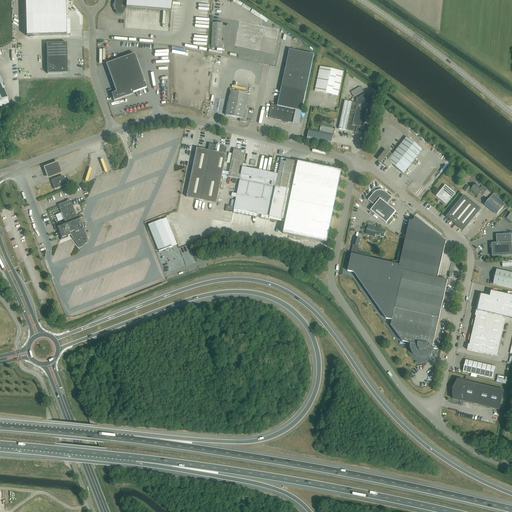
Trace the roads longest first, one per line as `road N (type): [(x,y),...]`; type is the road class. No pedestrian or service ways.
road 1 (motorway): [(511,494),(419,441),(315,313),(260,281),(199,284),(52,338)]
road 2 (motorway): [(57,351),(212,293),(263,295),(298,316),(312,336),(318,381),(286,429),(246,442),(132,439)]
road 3 (motorway): [(511,509),(132,439)]
road 4 (motorway): [(135,457),(451,511)]
road 5 (unclassified): [(353,161),(406,194),(470,251),(432,419)]
road 6 (unclassified): [(114,132),(185,118),(353,161)]
road 7 (unknown): [(90,251),(51,270),(67,308),(142,281),(151,265),(133,231)]
road 8 (unclassified): [(511,112),(361,0)]
road 9 (motorway): [(135,457),(267,486),(309,511)]
road 10 (unclassified): [(330,286),(279,260),(244,254),(167,274)]
road 11 (unclassified): [(92,511),(41,379),(19,358)]
road 12 (unclassified): [(432,419),(330,286)]
road 13 (unknown): [(123,128),(131,173),(95,199),(90,251)]
road 14 (motorway): [(0,444),(135,457)]
road 15 (motorway): [(132,439),(0,426)]
road 16 (unclassified): [(330,286),(353,161)]
road 17 (unclassified): [(114,132),(94,78),(91,10)]
road 18 (unknown): [(92,34),(177,37),(190,0)]
road 19 (secondary): [(104,511),(60,398)]
